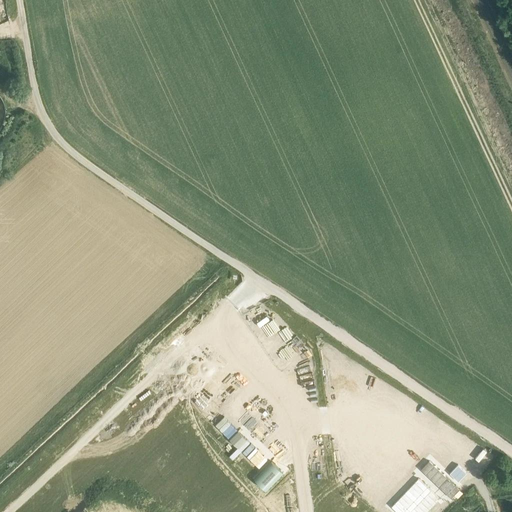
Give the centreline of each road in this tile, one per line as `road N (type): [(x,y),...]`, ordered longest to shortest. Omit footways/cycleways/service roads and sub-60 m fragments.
road 1 (unclassified): [(312,317),(56,126),(35,77),(22,0)]
road 2 (track): [(511,453),(312,317)]
